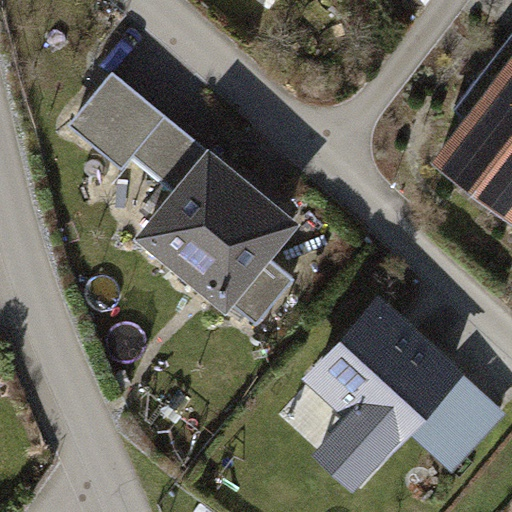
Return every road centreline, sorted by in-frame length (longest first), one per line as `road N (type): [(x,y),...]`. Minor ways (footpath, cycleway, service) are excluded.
road 1 (residential): [(511,332),(143,0)]
road 2 (residential): [(121,498),(29,261),(0,144)]
